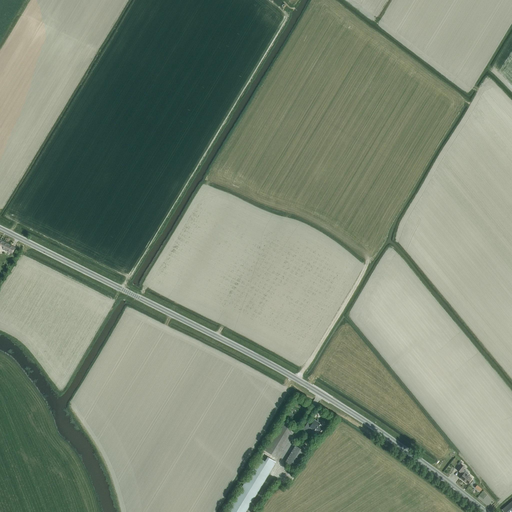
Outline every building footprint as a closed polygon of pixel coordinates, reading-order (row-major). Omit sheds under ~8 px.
[(0,252),(1,252),(3,248),(12,253),(15,248),(0,240),(0,252)] [(312,424),(308,422),(303,430),(307,433),(307,432),(310,427),(319,433),(323,426),(314,420),(312,424)] [(264,450),(278,458),(294,431),(281,423),(264,450)] [(285,462),(295,469),(306,452),(295,445),(285,462)] [(260,458),(226,511),(245,511),(275,462),(267,457),(265,461),(260,458)] [(467,484),(471,478),(467,475),(468,473),(463,469),(464,467),(461,464),(456,470),(460,473),(460,472),(463,474),(460,478),(463,480),(462,480),(467,484)] [(511,511),(511,501),(502,510),(503,511),(511,511)]
